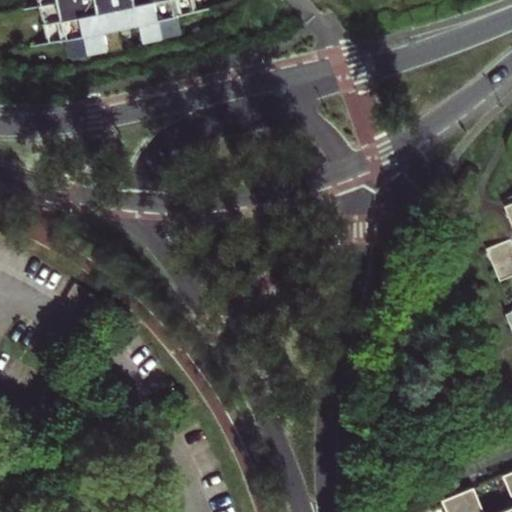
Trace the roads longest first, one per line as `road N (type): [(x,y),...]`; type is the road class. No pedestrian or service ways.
road 1 (tertiary): [(137,203),(233,346),(306,511)]
road 2 (tertiary): [(328,511),(330,389),(356,253),(348,171)]
road 3 (tertiary): [(511,20),(413,56),(243,92)]
road 4 (tertiary): [(243,92),(69,122),(0,125)]
road 5 (tertiary): [(137,203),(256,198),(348,171)]
road 6 (tertiary): [(348,171),(437,123),(511,65)]
road 7 (tertiary): [(243,92),(161,144),(138,181),(137,203)]
road 8 (tertiary): [(0,174),(137,203)]
road 9 (tertiary): [(348,171),(310,121),(243,92)]
